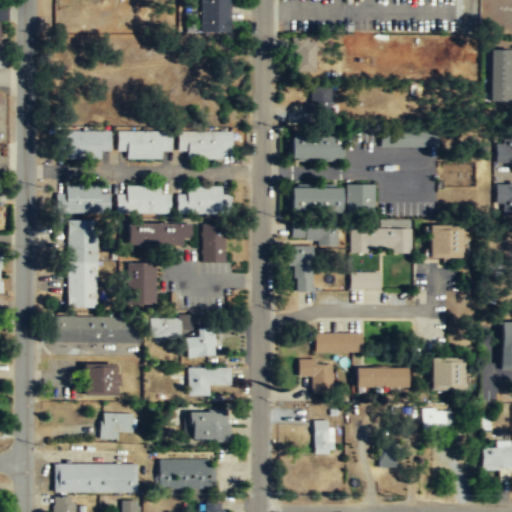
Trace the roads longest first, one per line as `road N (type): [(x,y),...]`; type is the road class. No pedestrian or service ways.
road 1 (residential): [(260,0),(256,511)]
road 2 (residential): [(25,0),(23,511)]
road 3 (residential): [(257,510),(476,511)]
road 4 (residential): [(260,314),(424,308)]
